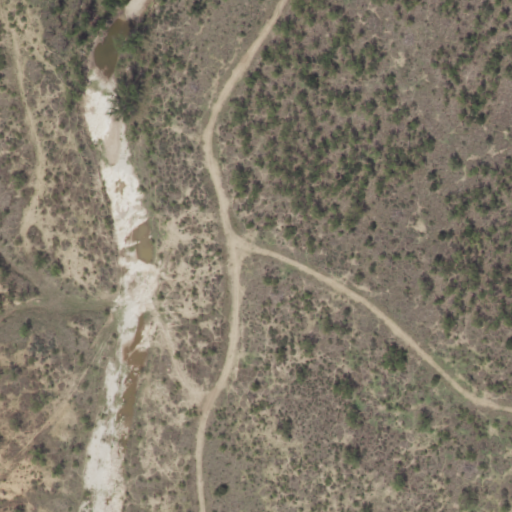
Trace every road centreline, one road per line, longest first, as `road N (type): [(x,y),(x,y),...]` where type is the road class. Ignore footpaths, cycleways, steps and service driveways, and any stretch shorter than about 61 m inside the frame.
road 1 (track): [(204,511),(201,427),(210,396),(181,371),(162,318),(130,295),(117,302),(78,379),(0,476)]
road 2 (track): [(210,396),(235,357),(235,242),(209,152),(218,115),(282,0)]
road 3 (track): [(511,408),(478,403),(342,286),(235,242)]
